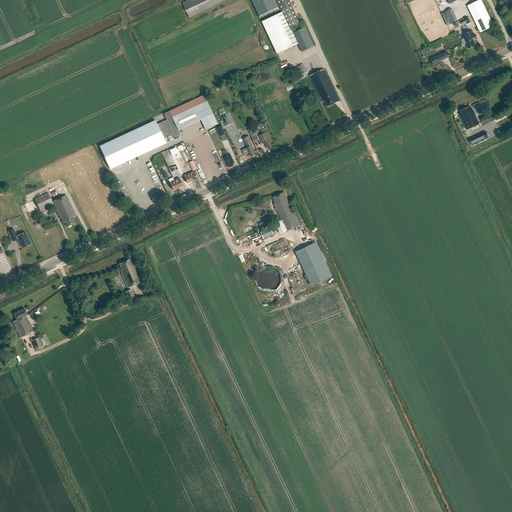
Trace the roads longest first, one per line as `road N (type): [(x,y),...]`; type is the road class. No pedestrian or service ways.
road 1 (tertiary): [(0,288),(511,48)]
road 2 (track): [(0,66),(138,0)]
